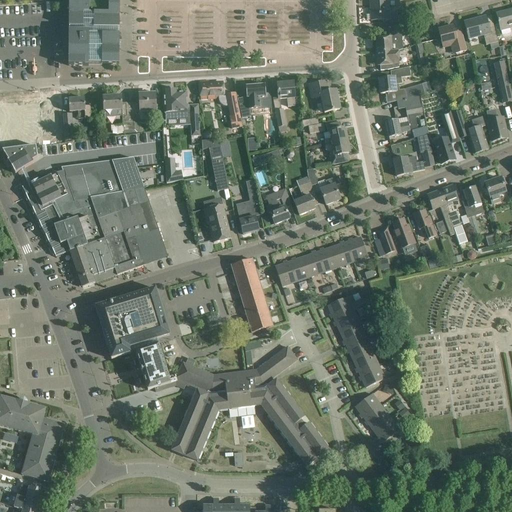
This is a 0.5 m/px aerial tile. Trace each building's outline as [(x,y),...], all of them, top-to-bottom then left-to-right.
[(119,65),(119,0),(68,0),(68,66),(88,67),(88,64),(119,65)] [(389,7),(370,8),(371,22),(391,20),(391,13),(389,13),(389,7)] [(511,10),(496,15),(498,21),(497,21),(500,31),(502,35),(510,33),(509,29),(511,27),(511,10)] [(488,29),(485,18),(464,23),(467,32),(466,32),(468,40),(483,36),(486,46),(490,45),(491,50),(499,48),(498,43),(496,34),(494,28),(488,29)] [(398,51),(398,52),(403,50),(402,34),(405,34),(404,26),(393,26),(394,33),(390,33),(390,38),(376,39),(377,53),(398,51)] [(454,30),(453,26),(438,30),(443,48),(454,45),(456,54),(467,51),(461,28),(454,30)] [(398,59),(398,52),(398,51),(377,53),(378,66),(380,66),(380,71),(387,71),(399,68),(398,59)] [(511,99),(511,95),(504,63),(493,65),(502,105),(511,102),(511,99)] [(388,79),(379,80),(380,95),(390,94),(392,103),(401,101),(407,99),(404,90),(399,91),(398,85),(402,85),(401,78),(410,77),(409,68),(390,72),(391,79),(388,79)] [(225,98),(224,98),(223,84),(210,84),(209,82),(199,82),(200,100),(217,99),(217,102),(218,104),(220,107),(223,108),(227,108),(231,126),(232,131),(243,129),(237,101),(236,93),(225,95),(225,98)] [(328,93),(326,82),(311,85),(313,99),(321,97),(324,113),(340,110),(336,91),(328,93)] [(404,90),(407,99),(420,95),(431,92),(428,83),(404,90)] [(294,99),(293,84),(277,85),(278,100),(287,99),(288,108),(295,107),(294,99)] [(242,119),(250,117),(250,110),(260,110),(259,103),(266,103),(265,86),(245,87),(246,98),(238,100),(242,119)] [(177,94),(177,90),(164,91),(165,113),(166,121),(178,120),(187,119),(188,124),(190,124),(191,136),(200,135),(198,105),(190,106),(190,107),(187,107),(186,93),(177,94)] [(134,111),(135,133),(141,133),(140,125),(146,124),(146,118),(150,117),(150,112),(155,112),(155,94),(153,95),(151,92),(147,95),(139,95),(140,110),(134,111)] [(407,99),(401,101),(403,109),(406,109),(422,105),(420,95),(407,99)] [(124,134),(135,133),(134,111),(133,111),(133,108),(133,103),(125,104),(125,105),(121,105),(121,96),(103,98),(104,118),(114,118),(113,110),(121,110),(122,125),(111,126),(111,132),(112,132),(113,136),(119,135),(124,134)] [(85,107),(84,99),(68,100),(69,113),(78,112),(78,120),(91,119),(90,107),(85,107)] [(280,111),(278,100),(273,101),(278,128),(280,134),(287,132),(286,126),(283,111),(280,111)] [(0,142),(7,142),(7,149),(1,150),(2,151),(36,147),(64,143),(62,105),(17,108),(17,106),(9,106),(9,108),(0,108),(0,142)] [(391,122),(386,123),(387,131),(389,138),(394,137),(399,136),(401,136),(400,135),(400,134),(405,133),(410,132),(410,131),(414,130),(418,130),(416,124),(415,118),(424,116),(422,105),(406,109),(408,123),(403,124),(398,125),(397,120),(391,122)] [(446,135),(457,132),(451,112),(442,115),(448,134),(446,134),(446,135)] [(458,132),(465,130),(460,112),(453,114),(458,132)] [(72,127),(71,115),(63,115),(65,137),(65,142),(73,141),(72,128),(72,127)] [(474,129),(466,132),(474,155),(488,150),(481,128),(485,127),(482,118),(471,121),(474,129)] [(302,122),(302,128),(318,124),(317,119),(302,122)] [(502,141),(505,140),(506,139),(508,139),(504,119),(487,122),(491,142),(501,140),(502,141)] [(328,133),(323,133),(324,140),(326,146),(346,142),(345,137),(347,136),(346,129),(343,130),(343,129),(341,129),(340,123),(326,125),(328,133)] [(319,125),(318,124),(302,128),(308,127),(309,135),(324,132),(323,124),(319,125)] [(205,131),(202,134),(203,138),(206,141),(210,140),(212,137),(212,133),(209,130),(205,131)] [(428,136),(420,138),(423,154),(426,168),(433,166),(431,152),(428,136)] [(301,145),(300,138),(291,140),(293,147),(301,145)] [(448,139),(434,143),(441,165),(455,160),(448,139)] [(206,141),(202,142),(202,151),(209,149),(214,176),(217,192),(218,192),(225,191),(229,190),(223,159),(219,142),(219,140),(206,141)] [(228,140),(219,142),(223,159),(231,157),(228,140)] [(256,140),(248,141),(248,152),(257,152),(256,140)] [(348,162),(347,154),(348,154),(350,153),(349,146),(347,146),(346,142),(326,146),(325,148),(325,151),(328,153),(333,152),(334,156),(330,157),(331,164),(334,165),(348,162)] [(8,162),(11,167),(12,168),(15,173),(15,174),(34,163),(33,161),(37,158),(36,147),(2,151),(5,155),(2,157),(5,162),(7,161),(8,162)] [(278,150),(252,160),(254,168),(281,158),(278,150)] [(293,152),(290,150),(287,151),(285,154),(286,158),(289,160),(293,159),(294,155),(293,152)] [(417,164),(415,157),(393,162),(396,177),(412,174),(411,173),(424,171),(423,162),(417,164)] [(55,201),(34,212),(48,243),(56,257),(56,258),(70,252),(104,240),(98,220),(149,202),(146,195),(145,191),(144,189),(133,159),(61,168),(63,172),(64,172),(66,177),(97,172),(106,196),(57,205),(55,201)] [(174,159),(165,160),(166,184),(183,181),(182,172),(175,173),(174,159)] [(308,179),(310,183),(311,187),(318,185),(312,170),(307,171),(308,179)] [(55,201),(57,205),(106,196),(97,172),(66,177),(64,172),(63,172),(42,177),(22,189),(33,211),(55,201)] [(325,181),(318,184),(318,185),(320,191),(326,206),(340,201),(335,187),(341,184),(338,177),(325,182),(325,181)] [(505,193),(503,186),(506,186),(503,178),(485,184),(492,205),(500,202),(498,196),(505,193)] [(311,187),(310,183),(298,188),(303,199),(294,203),(299,216),(314,210),(308,195),(313,193),(314,196),(315,196),(311,187)] [(458,208),(460,207),(453,186),(441,190),(447,205),(450,214),(449,214),(456,235),(459,245),(467,242),(456,212),(458,208)] [(247,206),(237,209),(240,222),(243,235),(258,231),(256,222),(255,219),(261,217),(258,205),(255,188),(247,190),(249,202),(246,203),(247,206)] [(468,219),(473,217),(475,217),(484,214),(475,188),(463,192),(467,202),(462,204),(468,219)] [(450,237),(456,235),(449,214),(450,214),(447,205),(441,190),(427,196),(433,210),(440,208),(442,214),(450,237)] [(291,207),(284,191),(266,198),(269,206),(266,207),(268,214),(270,214),(275,225),(289,220),(285,209),(291,207)] [(149,202),(98,220),(104,240),(117,276),(145,267),(143,263),(166,255),(167,259),(168,258),(149,202)] [(210,202),(204,204),(205,210),(204,210),(208,226),(209,226),(214,244),(231,239),(223,206),(211,208),(210,202)] [(429,240),(437,237),(430,218),(427,219),(424,212),(414,216),(419,231),(424,229),(429,240)] [(473,217),(468,219),(473,236),(480,234),(475,217),(473,217)] [(406,227),(403,220),(393,224),(395,231),(392,232),(395,240),(398,239),(402,250),(416,245),(408,226),(406,227)] [(446,233),(442,222),(436,224),(440,235),(446,233)] [(490,222),(483,224),(487,236),(493,235),(490,222)] [(379,239),(385,255),(395,251),(389,235),(379,239)] [(496,237),(488,238),(489,245),(497,244),(496,237)] [(346,243),(353,264),(368,259),(361,238),(346,243)] [(100,282),(117,276),(104,240),(70,252),(82,288),(95,284),(100,282)] [(353,264),(346,243),(332,248),(339,269),(353,264)] [(427,246),(420,249),(424,260),(432,257),(429,250),(427,246)] [(339,269),(332,248),(318,253),(325,273),(339,269)] [(469,253),(467,256),(468,259),(471,261),(474,260),(476,257),(475,254),(472,252),(469,253)] [(325,273),(318,253),(304,258),(310,278),(325,273)] [(310,278),(304,258),(289,263),(296,283),(310,278)] [(252,334),(272,328),(252,260),(231,266),(252,334)] [(386,260),(378,262),(381,271),(388,269),(386,260)] [(435,260),(428,262),(430,270),(437,268),(435,260)] [(296,283),(289,263),(275,268),(282,288),(296,283)] [(372,270),(365,273),(367,279),(374,277),(372,270)] [(158,345),(157,340),(169,336),(161,309),(155,289),(115,301),(105,304),(106,304),(95,308),(111,360),(131,354),(131,353),(135,352),(140,350),(158,345)] [(365,289),(359,292),(362,298),(368,296),(365,289)] [(334,321),(353,312),(347,298),(328,307),(334,321)] [(360,325),(353,312),(334,321),(340,334),(360,325)] [(347,348),(366,339),(360,325),(340,334),(347,348)] [(353,362),(372,353),(366,339),(347,348),(353,362)] [(260,342),(245,346),(246,354),(247,366),(252,366),(251,352),(262,349),(260,342)] [(177,454),(183,456),(186,457),(197,462),(218,412),(229,410),(239,409),(261,406),(300,459),(307,467),(312,463),(316,460),(316,459),(319,457),(319,458),(329,451),(309,424),(299,431),(295,425),(304,418),(276,381),(272,384),(270,381),(279,374),(297,361),(287,348),(285,350),(276,357),(278,360),(258,375),(254,375),(254,372),(245,373),(214,377),(202,372),(183,364),(178,377),(170,380),(169,377),(159,345),(158,345),(140,350),(135,352),(140,369),(142,374),(147,391),(154,389),(155,393),(176,387),(182,389),(184,390),(185,386),(197,391),(176,441),(171,451),(177,454)] [(372,353),(353,362),(359,375),(379,366),(372,353)] [(394,360),(388,363),(391,368),(397,365),(394,360)] [(385,380),(379,366),(359,375),(366,389),(385,380)] [(385,385),(383,390),(392,394),(394,390),(391,389),(392,388),(385,385)] [(364,420),(381,407),(372,395),(355,408),(364,420)] [(38,408),(26,404),(27,402),(24,399),(21,400),(20,403),(9,399),(8,400),(0,398),(0,399),(0,426),(33,436),(22,476),(48,483),(51,475),(55,462),(54,462),(58,447),(59,447),(63,434),(62,434),(64,426),(43,420),(45,410),(38,408)] [(400,401),(395,404),(400,411),(405,407),(400,401)] [(390,419),(381,407),(364,420),(373,432),(390,419)] [(405,409),(400,413),(406,419),(410,415),(405,409)] [(399,432),(390,419),(373,432),(383,444),(399,432)] [(245,453),(236,454),(236,466),(245,466),(245,453)] [(21,497),(40,503),(44,491),(29,487),(29,488),(23,487),(21,497)] [(17,496),(14,508),(17,509),(27,511),(37,511),(40,503),(21,497),(17,496)]
